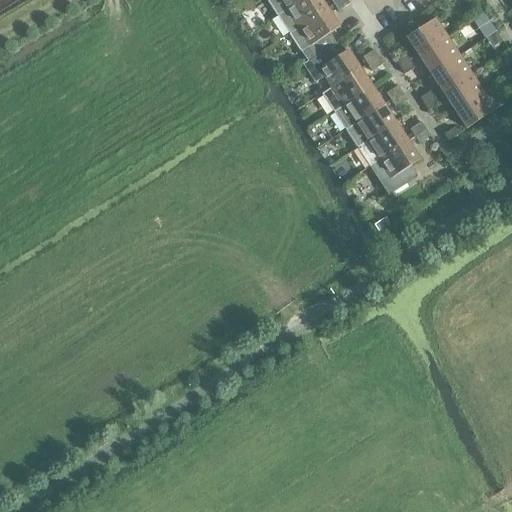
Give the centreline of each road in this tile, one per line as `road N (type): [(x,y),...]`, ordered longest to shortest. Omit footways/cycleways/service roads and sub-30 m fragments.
road 1 (unclassified): [(19,511),(511,187)]
road 2 (track): [(449,511),(395,434),(338,385),(262,272)]
